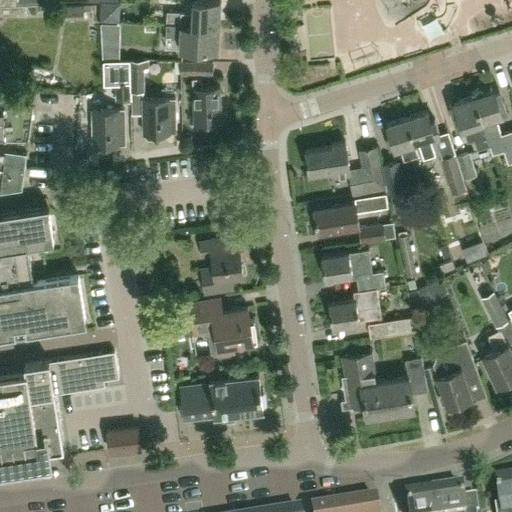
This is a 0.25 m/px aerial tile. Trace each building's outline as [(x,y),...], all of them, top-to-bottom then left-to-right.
[(166,10),(166,22),(219,24),(220,0),(193,0),(193,11),(166,10)] [(219,48),(219,24),(166,22),(165,34),(180,35),(179,47),(219,48)] [(148,58),(130,58),(131,90),(144,90),(144,67),(149,67),(148,59),(148,58)] [(174,72),(180,72),(213,74),(213,60),(180,59),(180,60),(175,60),(174,72)] [(194,121),(220,120),(219,86),(201,87),(201,77),(192,78),(194,121)] [(115,80),(116,99),(130,99),(130,79),(115,80)] [(511,129),(503,132),(497,114),(503,113),(502,111),(507,110),(499,86),(494,88),(494,87),(473,93),(490,143),(493,151),(503,147),(508,163),(511,161),(511,129)] [(490,143),(473,93),(454,99),(455,101),(449,103),(457,126),(462,124),(467,139),(474,137),(477,147),(490,143)] [(176,97),(169,97),(142,98),(143,132),(145,132),(145,134),(148,137),(158,137),(161,134),(161,131),(170,131),(177,131),(176,97)] [(0,139),(28,140),(33,104),(0,103),(0,139)] [(432,134),(440,131),(437,120),(431,122),(427,108),(407,115),(415,141),(419,152),(423,164),(431,162),(429,154),(438,151),(432,134)] [(124,109),(119,109),(92,110),(93,144),(120,143),(125,143),(124,109)] [(415,141),(407,115),(387,121),(391,135),(386,136),(390,148),(394,146),(395,147),(400,146),(404,157),(411,155),(415,167),(423,164),(419,152),(415,141)] [(331,145),(305,148),(308,172),(335,168),(336,173),(349,171),(349,168),(345,140),(331,142),(331,145)] [(362,166),(349,168),(349,171),(353,193),(384,187),(376,145),(359,148),(362,166)] [(22,189),(26,153),(0,149),(0,192),(21,189),(22,189)] [(469,150),(457,153),(469,191),(479,188),(475,174),(476,174),(469,150)] [(469,191),(457,153),(455,154),(440,158),(448,182),(463,178),(467,191),(469,191)] [(387,191),(403,188),(397,160),(381,163),(387,191)] [(318,230),(359,223),(355,200),(314,206),(318,230)] [(48,207),(0,214),(0,335),(86,322),(79,275),(33,282),(27,245),(54,241),(48,207)] [(385,237),(395,235),(393,220),(358,225),(360,241),(385,237)] [(231,276),(243,274),(239,247),(228,249),(226,237),(201,241),(203,253),(212,252),(214,265),(201,267),(205,291),(232,287),(231,276)] [(373,271),(370,248),(350,251),(350,249),(322,254),(325,277),(357,272),(359,288),(354,289),(385,284),(382,270),(378,270),(373,271)] [(309,293),(332,290),(331,281),(308,284),(309,293)] [(385,285),(385,284),(354,289),(356,297),(329,301),(333,325),(361,321),(361,318),(381,314),(377,287),(385,285)] [(496,325),(508,319),(493,289),(480,295),(496,325)] [(194,332),(203,331),(203,334),(207,336),(210,335),(212,351),(219,356),(229,354),(232,351),(231,346),(233,346),(233,342),(248,340),(249,342),(257,341),(253,322),(251,322),(248,305),(222,309),(220,296),(189,301),(194,332)] [(413,314),(388,319),(390,332),(416,328),(413,314)] [(498,382),(500,381),(501,384),(505,385),(511,381),(511,350),(501,327),(489,333),(496,347),(484,353),(498,382)] [(433,361),(437,374),(443,391),(441,392),(440,394),(443,401),(445,402),(447,402),(448,404),(472,395),(465,378),(477,369),(465,337),(451,343),(449,347),(450,351),(435,356),(433,361)] [(63,450),(54,392),(104,384),(103,378),(119,376),(115,350),(25,364),(26,370),(0,374),(0,456),(2,456),(3,466),(28,463),(27,456),(39,454),(39,457),(47,456),(46,453),(55,452),(55,455),(63,453),(62,451),(63,450)] [(346,406),(365,403),(376,380),(371,351),(343,355),(346,374),(341,374),(346,406)] [(415,407),(412,391),(427,389),(422,355),(405,358),(408,375),(376,380),(365,403),(367,414),(415,407)] [(210,381),(180,384),(184,418),(219,414),(219,418),(232,417),(232,413),(262,409),(258,373),(210,379),(210,381)] [(110,450),(140,447),(138,426),(107,429),(110,450)] [(511,511),(511,479),(495,482),(499,506),(495,507),(495,511),(511,511)] [(465,511),(461,488),(432,492),(435,511),(465,511)] [(435,511),(432,492),(406,497),(408,511),(435,511)] [(271,511),(268,499),(222,510),(222,511),(271,511)] [(378,511),(377,501),(343,507),(344,511),(378,511)]
